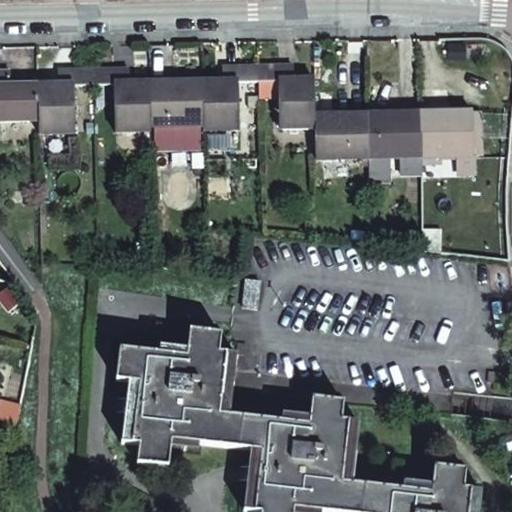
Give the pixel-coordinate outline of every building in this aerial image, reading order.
[(316,115),(316,78),(295,79),(295,65),(260,67),(260,82),(279,81),(280,128),(317,128),(316,115)] [(224,81),(203,81),(205,126),(204,131),(240,130),(240,83),(260,82),(260,67),(224,68),(224,81)] [(130,69),(95,70),(95,86),(115,86),(115,133),(151,132),(151,127),(150,83),(130,83),(130,69)] [(59,84),(39,85),(40,121),(40,135),(76,133),(75,87),(95,86),(95,70),(58,70),(59,84)] [(11,72),(0,71),(0,121),(40,121),(39,85),(11,85),(11,72)] [(203,81),(150,83),(151,127),(205,126),(203,81)] [(422,158),(421,113),(369,114),(370,159),(422,158)] [(473,113),(421,113),(422,158),(474,158),(473,113)] [(370,159),(369,114),(316,115),(317,128),(318,160),(370,159)] [(452,391),(492,395),(500,338),(258,310),(261,281),(237,279),(229,355),(218,354),(220,335),(190,332),(187,358),(119,350),(117,381),(139,384),(132,444),(139,445),(137,464),(167,468),(171,442),(261,452),(253,511),(292,511),(293,510),(313,511),(466,511),(470,490),(461,489),(463,470),(434,468),(430,494),(340,484),(347,423),(340,422),(342,403),(449,415),(452,391)] [(0,300),(9,312),(21,303),(8,287),(0,294),(0,300)]
